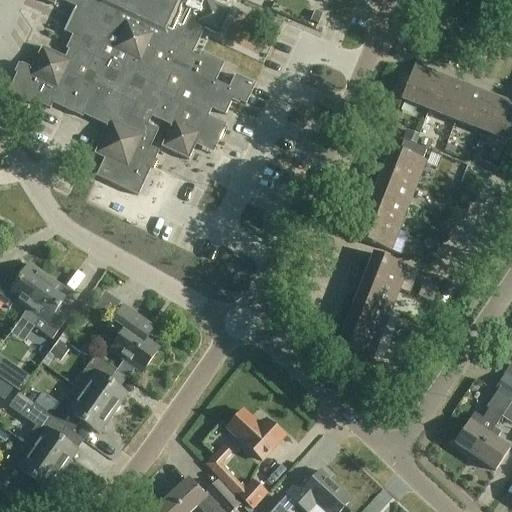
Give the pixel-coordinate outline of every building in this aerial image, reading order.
[(36,0),(54,8),(57,1),(77,11),(66,34),(72,36),(65,52),(70,54),(67,61),(41,49),(31,70),(21,65),(7,95),(31,106),(32,102),(49,110),(51,105),(81,119),(83,115),(105,126),(91,156),(102,161),(94,178),(97,179),(136,197),(150,167),(156,152),(148,148),(156,131),(146,127),(150,118),(170,128),(160,148),(189,162),(198,144),(211,150),(221,128),(205,121),(210,110),(225,117),(233,101),(246,107),(255,86),(235,77),(229,90),(215,84),(224,65),(213,60),(201,55),(199,60),(190,56),(202,30),(214,36),(218,38),(230,12),(206,1),(206,0),(36,0)] [(321,15),(313,12),(309,22),(317,26),(321,15)] [(509,143),(511,135),(511,105),(414,67),(410,79),(400,75),(388,106),(399,111),(402,102),(509,143)] [(417,135),(405,131),(402,140),(413,145),(417,135)] [(422,138),(419,145),(428,149),(431,142),(422,138)] [(378,159),(374,169),(417,185),(426,162),(422,161),(426,150),(403,141),(399,152),(391,149),(386,162),(378,159)] [(475,149),(482,151),(485,144),(478,141),(475,149)] [(446,145),(444,151),(453,155),(456,149),(446,145)] [(378,181),(373,194),(408,207),(417,185),(374,169),(371,178),(378,181)] [(361,203),(357,213),(399,230),(408,207),(373,194),(368,206),(361,203)] [(399,230),(357,213),(353,223),(360,226),(355,240),(390,254),(399,230)] [(433,231),(429,240),(436,243),(440,233),(433,231)] [(435,253),(438,245),(435,244),(425,240),(422,248),(435,253)] [(361,266),(357,276),(398,292),(407,268),(374,256),(368,269),(361,266)] [(14,304),(26,312),(49,280),(29,265),(17,284),(5,275),(0,281),(0,304),(9,311),(14,304)] [(413,267),(408,286),(419,288),(423,270),(413,267)] [(360,289),(355,301),(389,315),(398,292),(357,276),(353,286),(360,289)] [(34,329),(40,333),(51,342),(53,340),(66,320),(56,313),(69,295),(49,280),(26,312),(21,319),(34,329)] [(448,301),(446,301),(456,289),(447,282),(438,295),(437,295),(432,303),(443,310),(448,301)] [(344,311),(340,321),(380,337),(389,315),(355,301),(350,313),(344,311)] [(440,310),(431,305),(427,311),(436,317),(440,310)] [(123,308),(107,331),(119,339),(109,353),(122,363),(116,372),(127,380),(133,371),(141,376),(158,351),(141,339),(150,327),(123,308)] [(380,337),(340,321),(336,330),(343,333),(337,346),(371,360),(380,337)] [(411,334),(407,344),(418,349),(422,338),(411,334)] [(67,351),(55,343),(48,354),(59,362),(67,351)] [(411,351),(396,345),(391,359),(405,365),(411,351)] [(88,381),(79,393),(81,394),(112,416),(126,396),(118,391),(108,384),(116,372),(94,357),(81,376),(88,381)] [(15,369),(4,383),(19,393),(29,379),(15,369)] [(493,392),(496,394),(510,404),(511,399),(511,383),(503,377),(493,392)] [(51,419),(66,430),(72,435),(80,424),(98,437),(112,416),(81,394),(79,393),(71,405),(64,400),(63,401),(59,408),(51,418),(51,419)] [(453,446),(473,460),(493,430),(492,429),(500,418),(501,419),(510,404),(496,394),(485,410),(488,412),(481,421),(473,416),(453,446)] [(34,406),(51,418),(59,408),(42,395),(34,406)] [(35,428),(31,433),(23,444),(30,449),(32,451),(62,473),(76,453),(77,452),(76,451),(66,443),(72,435),(66,430),(51,419),(51,418),(34,406),(32,409),(15,398),(7,408),(35,428)] [(511,405),(510,404),(501,419),(511,426),(511,424),(511,405)] [(258,432),(242,416),(229,430),(246,446),(244,448),(262,464),(283,440),(266,424),(258,432)] [(493,430),(473,460),(494,473),(509,451),(495,442),(500,434),(493,430)] [(205,466),(236,497),(252,511),(268,495),(252,480),(242,490),(219,466),(229,454),(222,448),(205,466)] [(1,476),(0,478),(0,489),(11,507),(22,491),(30,480),(35,484),(48,493),(62,473),(32,451),(30,449),(22,462),(15,457),(1,476)] [(270,497),(255,511),(290,511),(297,505),(304,511),(310,511),(316,506),(322,511),(338,511),(348,502),(327,482),(328,480),(320,472),(312,480),(305,474),(286,495),(287,496),(279,505),(270,497)] [(170,497),(183,511),(192,511),(197,507),(201,511),(233,511),(240,506),(218,482),(203,496),(188,480),(170,497)] [(183,511),(170,497),(153,511),(183,511)]
